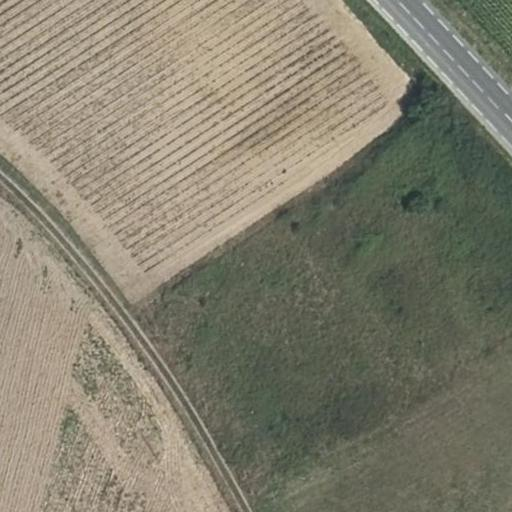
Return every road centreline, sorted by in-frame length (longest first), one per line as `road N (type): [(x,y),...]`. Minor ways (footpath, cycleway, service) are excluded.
road 1 (track): [(243,511),(116,310),(0,180)]
road 2 (primary): [(392,0),(511,126)]
